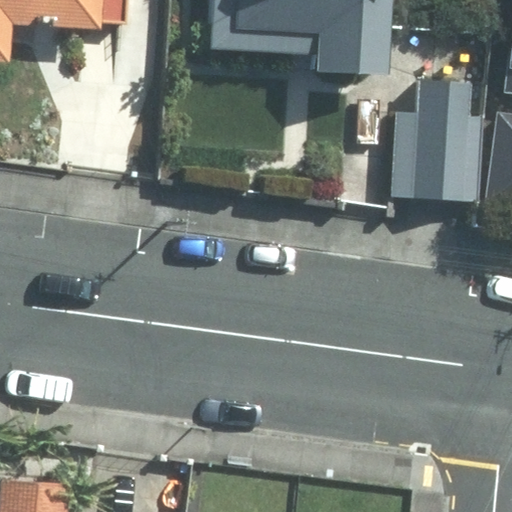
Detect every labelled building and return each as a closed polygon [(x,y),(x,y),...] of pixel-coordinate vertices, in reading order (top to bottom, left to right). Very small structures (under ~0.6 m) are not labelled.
[(4,30),(122,36),(123,0),(0,0),(0,64),(2,64),(4,30)] [(305,52),(303,76),(375,82),(381,0),(194,0),(191,43),(305,52)] [(511,0),(508,0),(500,106),(511,107),(511,0)] [(473,91),(394,88),(390,202),(468,206),(473,91)] [(511,119),(501,118),(494,198),(511,199),(511,119)] [(0,511),(49,511),(51,488),(0,485),(0,511)]
